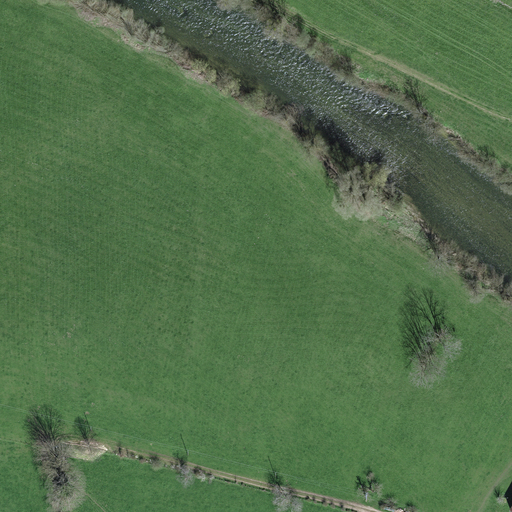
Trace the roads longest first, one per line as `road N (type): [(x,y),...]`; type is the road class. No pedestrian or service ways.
road 1 (track): [(17,431),(94,425),(172,461),(375,511)]
road 2 (track): [(268,0),(511,116)]
